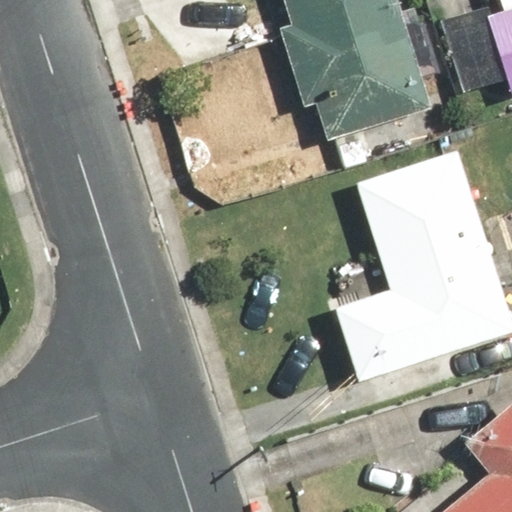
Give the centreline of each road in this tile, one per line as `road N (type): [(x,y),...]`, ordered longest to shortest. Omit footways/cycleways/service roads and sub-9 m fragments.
road 1 (residential): [(24,0),(151,398)]
road 2 (residential): [(151,398),(0,447)]
road 3 (residential): [(151,398),(189,511)]
